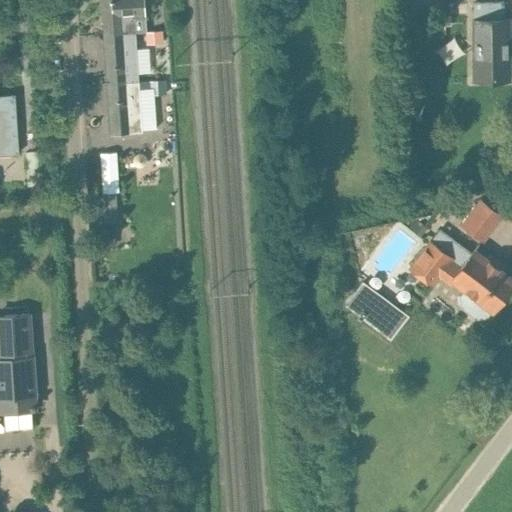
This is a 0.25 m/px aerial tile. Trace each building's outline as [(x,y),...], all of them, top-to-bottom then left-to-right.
[(143,0),(102,0),(104,32),(135,30),(134,15),(144,14),(143,0)] [(472,2),(472,19),(473,80),(510,80),(510,18),(504,18),(504,1),(472,2)] [(107,81),(138,79),(136,48),(135,30),(104,32),(107,81)] [(148,42),(164,41),(163,30),(147,32),(148,42)] [(138,79),(107,81),(111,134),(142,132),(138,79)] [(0,155),(18,154),(14,96),(0,96),(0,155)] [(38,151),(25,151),(28,185),(40,185),(40,183),(43,183),(41,152),(38,152),(38,151)] [(463,221),(484,238),(506,211),(485,195),(463,221)] [(454,281),(464,288),(459,296),(460,307),(475,318),(487,316),(492,310),(511,284),(511,277),(488,259),(474,248),(462,263),(429,238),(407,267),(433,286),(439,278),(450,286),(454,281)] [(0,429),(18,428),(36,427),(35,408),(34,393),(36,393),(34,355),(32,355),(31,340),(29,328),(29,313),(0,315),(0,429)]
